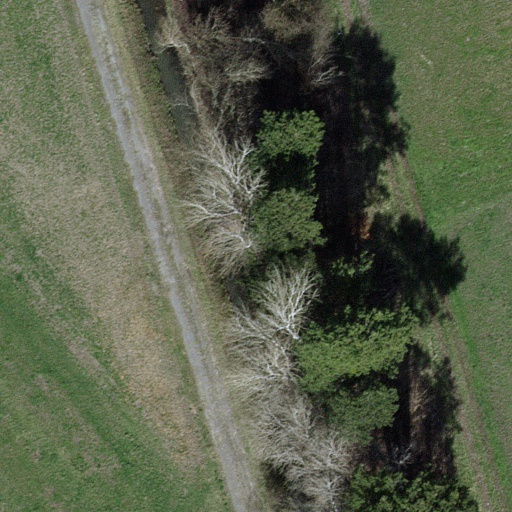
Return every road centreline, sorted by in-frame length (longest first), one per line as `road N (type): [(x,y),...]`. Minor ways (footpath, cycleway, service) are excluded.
road 1 (track): [(85,0),(247,511)]
road 2 (track): [(346,0),(494,511)]
